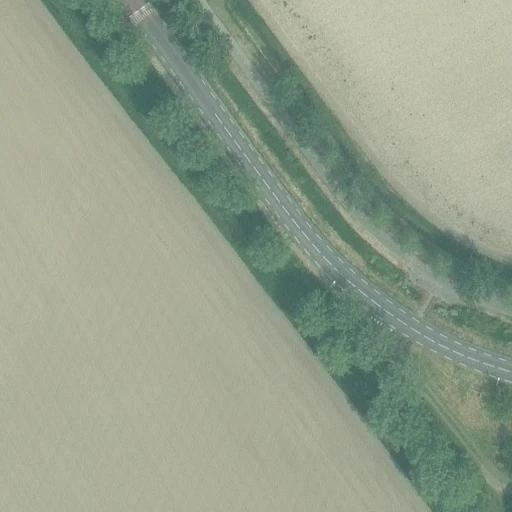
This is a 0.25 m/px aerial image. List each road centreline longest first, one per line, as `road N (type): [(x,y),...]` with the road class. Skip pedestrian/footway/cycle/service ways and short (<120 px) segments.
road 1 (secondary): [(511,373),(442,347),(360,292),(300,232),(132,0)]
road 2 (track): [(254,287),(283,278),(314,302),(453,459),(469,473),(487,469)]
